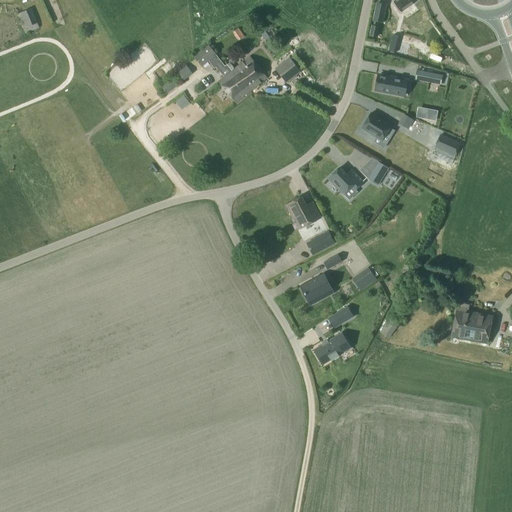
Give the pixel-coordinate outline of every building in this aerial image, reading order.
[(395,0),(393,1),(400,11),(416,0),(395,0)] [(378,4),(374,21),(382,23),(386,6),(378,4)] [(39,28),(31,9),(17,15),(25,34),(39,28)] [(242,24),(236,26),(240,37),(247,35),(242,24)] [(371,36),(377,38),(379,28),(373,27),(371,36)] [(392,36),(389,50),(400,53),(404,39),(392,36)] [(264,37),(257,43),(264,51),(271,45),(264,37)] [(417,56),(420,45),(413,42),(409,53),(417,56)] [(215,55),(208,46),(194,57),(201,66),(209,60),(215,68),(217,67),(225,77),(218,82),(235,103),(250,91),(247,87),(251,84),(244,76),(239,79),(236,75),(235,76),(231,72),(226,65),(226,66),(226,65),(224,66),(215,55)] [(249,57),(231,72),(235,76),(236,75),(239,79),(244,76),(251,84),(247,87),(250,91),(258,85),(266,78),(249,57)] [(290,59),(275,70),(285,82),(299,71),(296,67),(290,59)] [(187,78),(180,69),(174,73),(181,82),(187,78)] [(424,72),(423,82),(441,86),(442,76),(424,72)] [(398,96),(401,81),(377,76),(374,92),(398,96)] [(166,94),(171,90),(166,83),(161,87),(166,94)] [(436,122),(437,114),(418,110),(417,118),(436,122)] [(361,128),(362,129),(369,133),(365,138),(373,142),(376,137),(382,141),(385,136),(390,139),(394,131),(389,128),(390,126),(370,114),(361,128)] [(408,129),(413,121),(404,115),(398,124),(408,129)] [(460,145),(440,136),(435,147),(455,156),(460,145)] [(368,179),(379,187),(390,169),(379,163),(368,179)] [(355,191),(363,183),(354,174),(349,178),(339,168),(328,179),(343,195),(351,187),(355,191)] [(301,197),(287,205),(298,224),(300,222),(303,227),(313,222),(320,218),(314,207),(308,210),(301,197)] [(328,233),(307,244),(312,255),(334,243),(328,233)] [(351,234),(354,247),(359,245),(356,233),(351,234)] [(369,238),(376,247),(381,243),(374,234),(369,238)] [(323,263),(327,270),(341,262),(338,255),(323,263)] [(426,266),(422,281),(444,288),(449,273),(426,266)] [(331,290),(323,274),(301,286),(305,293),(304,293),(305,295),(306,294),(310,302),(331,290)] [(370,284),(363,274),(353,281),(360,291),(370,284)] [(290,309),(297,306),(294,300),(287,303),(290,309)] [(347,308),(334,315),(340,325),(353,317),(347,308)] [(451,337),(487,344),(492,317),(456,310),(451,337)] [(294,319),(299,330),(311,325),(306,314),(294,319)] [(379,332),(388,339),(400,324),(391,318),(379,332)] [(322,346),(315,350),(323,364),(330,360),(331,361),(339,356),(338,355),(347,349),(338,335),(328,342),(327,340),(321,344),(322,346)]
